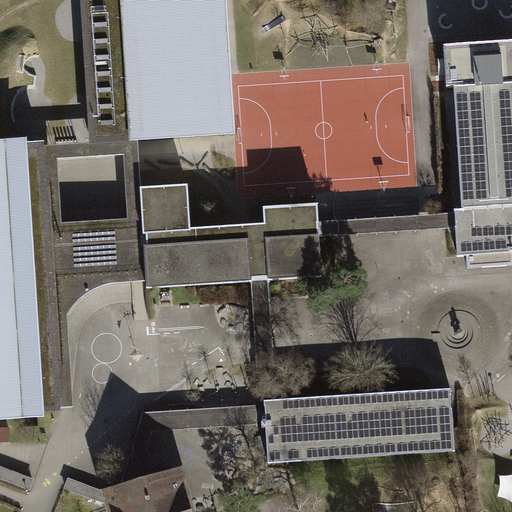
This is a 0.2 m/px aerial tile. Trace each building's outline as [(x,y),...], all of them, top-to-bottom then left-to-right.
[(222,0),(69,0),(80,148),(232,138),(222,0)] [(511,44),(433,51),(450,259),(511,253),(511,44)] [(23,142),(0,144),(0,424),(45,422),(23,142)] [(187,188),(131,191),(138,291),(320,280),(316,208),(256,210),(257,227),(188,231),(187,188)] [(444,391),(257,400),(260,464),(451,456),(444,391)] [(503,498),(511,497),(511,471),(504,472),(503,498)] [(189,511),(178,474),(109,494),(114,511),(189,511)]
